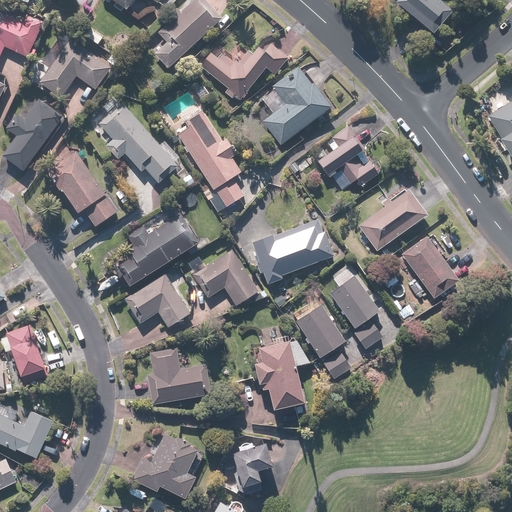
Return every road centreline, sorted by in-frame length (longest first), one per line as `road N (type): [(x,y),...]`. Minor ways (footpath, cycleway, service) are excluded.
road 1 (residential): [(57,511),(92,448),(102,403),(97,352),(40,247),(0,211)]
road 2 (residential): [(300,0),(419,117)]
road 3 (residential): [(419,117),(511,242)]
road 4 (residential): [(419,117),(511,30)]
